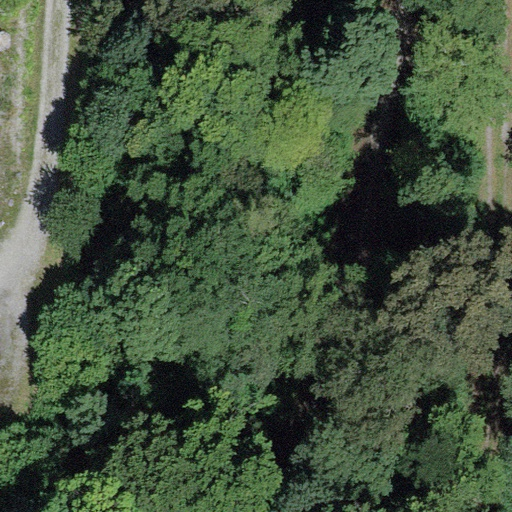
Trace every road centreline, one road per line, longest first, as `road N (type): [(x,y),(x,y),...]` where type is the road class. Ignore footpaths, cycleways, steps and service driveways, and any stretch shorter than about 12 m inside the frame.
road 1 (track): [(418,0),(330,415),(284,511)]
road 2 (track): [(495,0),(484,443),(465,511)]
road 3 (track): [(62,0),(43,203),(0,265)]
